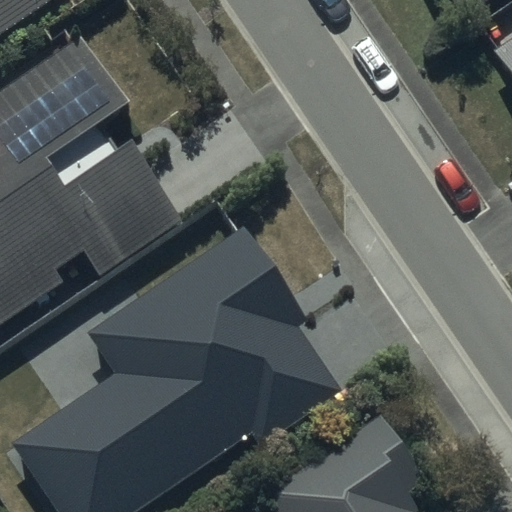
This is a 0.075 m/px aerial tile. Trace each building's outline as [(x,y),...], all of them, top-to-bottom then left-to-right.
[(0,0),(0,41),(62,0),(0,0)] [(445,0),(460,21),(490,0),(445,0)] [(511,43),(494,55),(511,84),(511,43)] [(0,327),(64,285),(57,274),(81,257),(95,278),(179,222),(130,148),(116,157),(99,132),(125,115),(77,44),(0,96),(0,327)] [(308,322),(242,226),(89,330),(118,373),(14,444),(60,511),(134,511),(251,433),(261,447),(343,391),(300,327),(308,322)] [(408,511),(401,501),(420,489),(376,423),(263,498),(272,511),(408,511)]
